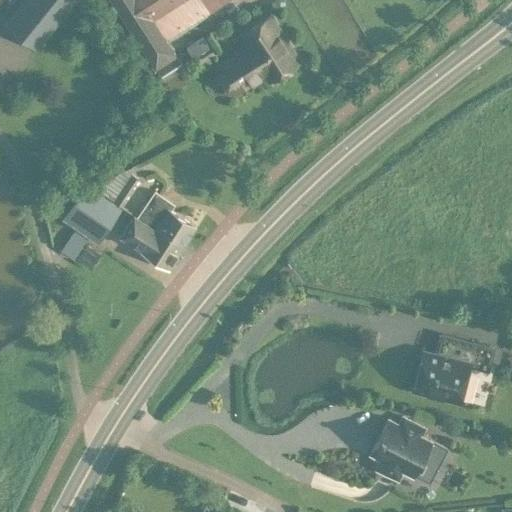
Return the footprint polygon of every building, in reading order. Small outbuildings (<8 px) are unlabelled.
[(19,0),(7,16),(37,40),(68,0),(19,0)] [(115,0),(155,61),(175,48),(166,33),(216,0),(115,0)] [(233,44),(235,47),(216,60),(233,87),(255,73),(257,76),(267,70),(269,74),(300,54),(270,9),(241,28),(246,36),(233,44)] [(203,27),(192,33),(199,47),(210,41),(203,27)] [(176,50),(155,63),(163,75),(184,62),(176,50)] [(125,163),(110,169),(95,180),(117,195),(122,200),(132,185),(139,172),(125,163)] [(99,236),(121,202),(92,182),(73,193),(62,210),(99,236)] [(154,184),(137,209),(139,211),(154,221),(156,219),(184,237),(195,219),(170,204),(174,198),(154,184)] [(139,211),(137,209),(136,211),(134,209),(121,230),(141,243),(141,244),(169,261),(184,237),(156,219),(154,221),(139,211)] [(73,218),(57,236),(70,247),(86,230),(73,218)] [(436,348),(430,346),(423,344),(413,382),(459,394),(469,358),(487,363),(493,341),(441,328),(436,348)] [(420,428),(424,421),(403,410),(399,417),(388,411),(370,446),(381,452),(379,455),(379,458),(380,460),(382,462),(387,465),(398,471),(402,463),(412,468),(420,452),(436,460),(446,441),(420,428)] [(225,511),(229,505),(208,495),(199,511),(225,511)] [(511,511),(511,499),(500,500),(501,511),(511,511)]
